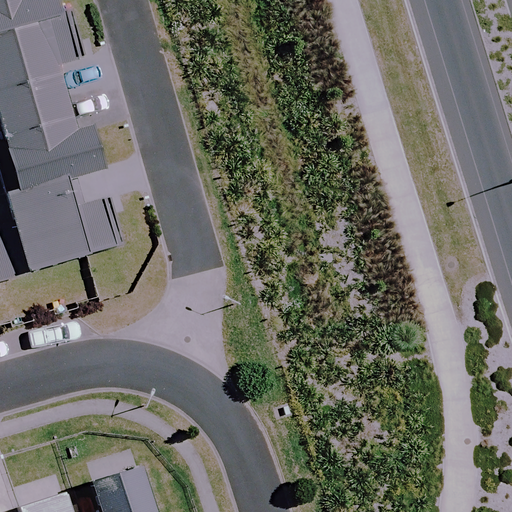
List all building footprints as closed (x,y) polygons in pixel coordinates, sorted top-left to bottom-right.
[(0,0),(0,40),(66,21),(59,0),(0,0)] [(0,122),(66,104),(55,70),(78,63),(66,21),(0,40),(0,122)] [(66,104),(0,122),(0,146),(15,198),(66,182),(98,173),(86,132),(75,135),(66,104)] [(15,198),(7,200),(14,223),(0,227),(0,284),(121,249),(103,187),(71,197),(66,182),(15,198)] [(150,511),(141,475),(95,487),(101,511),(150,511)] [(67,511),(64,500),(25,511),(67,511)]
